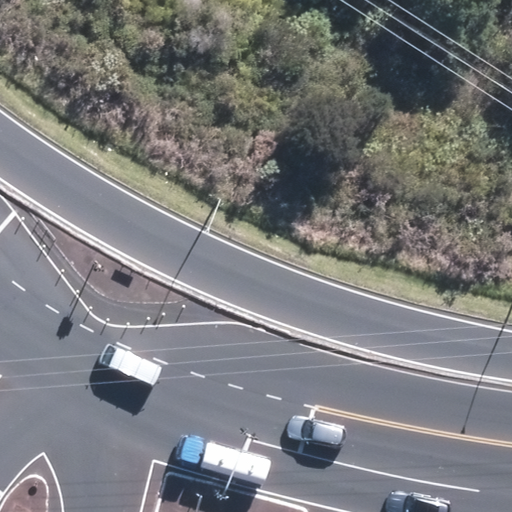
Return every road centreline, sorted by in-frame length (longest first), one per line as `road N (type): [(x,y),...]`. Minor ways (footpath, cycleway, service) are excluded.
road 1 (primary): [(0,137),(73,193),(174,252),(290,301),(511,356)]
road 2 (primary): [(140,379),(511,456)]
road 3 (secondary): [(140,379),(102,511)]
